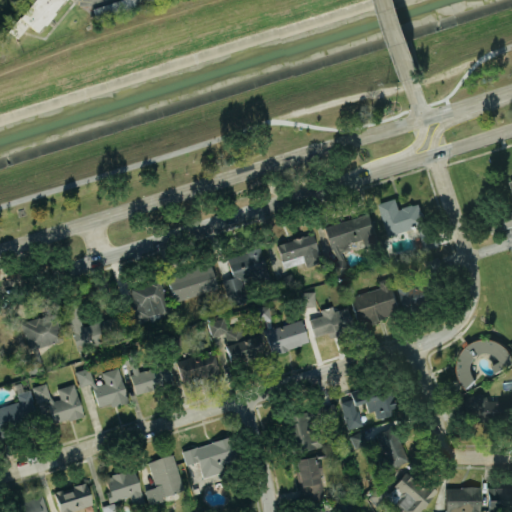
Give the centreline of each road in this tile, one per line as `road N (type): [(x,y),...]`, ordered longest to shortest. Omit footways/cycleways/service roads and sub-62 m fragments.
road 1 (secondary): [(0,291),(511,128)]
road 2 (secondary): [(511,90),(0,250)]
road 3 (residential): [(472,298),(459,325),(415,348),(0,478)]
road 4 (residential): [(511,455),(448,455),(415,348)]
road 5 (residential): [(433,156),(473,275),(472,298)]
